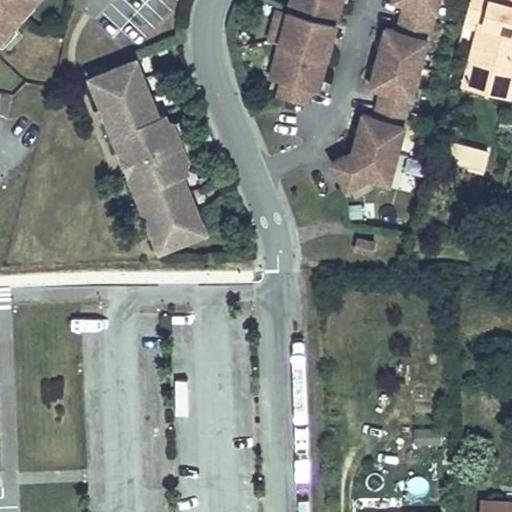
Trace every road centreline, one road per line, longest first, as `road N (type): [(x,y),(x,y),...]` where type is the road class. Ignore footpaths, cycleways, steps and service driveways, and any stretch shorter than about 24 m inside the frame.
road 1 (residential): [(256,179),(280,246),(288,511)]
road 2 (residential): [(256,179),(308,152),(328,125),(363,0)]
road 3 (residential): [(211,0),(209,55),(256,179)]
